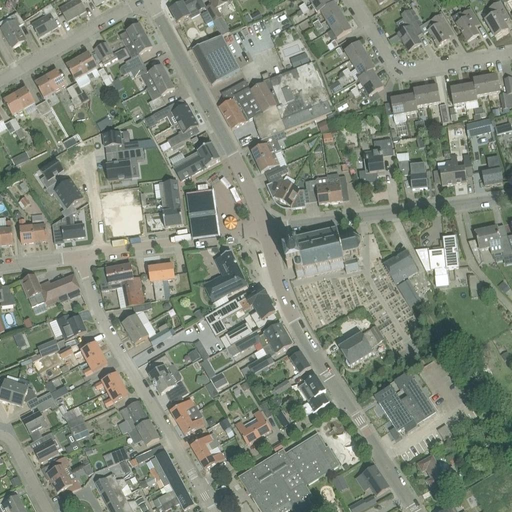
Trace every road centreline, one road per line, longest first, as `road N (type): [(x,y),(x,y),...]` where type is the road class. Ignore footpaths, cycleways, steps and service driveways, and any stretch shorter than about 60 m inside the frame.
road 1 (residential): [(199,485),(96,309),(83,256)]
road 2 (tertiary): [(266,229),(511,198)]
road 3 (residential): [(511,53),(406,73),(393,66),(352,0)]
road 4 (tertiary): [(241,175),(149,0)]
road 5 (tertiary): [(347,400),(286,301),(266,229)]
road 6 (residential): [(199,485),(347,400)]
road 7 (residential): [(0,82),(146,0)]
road 8 (tertiary): [(420,511),(347,400)]
